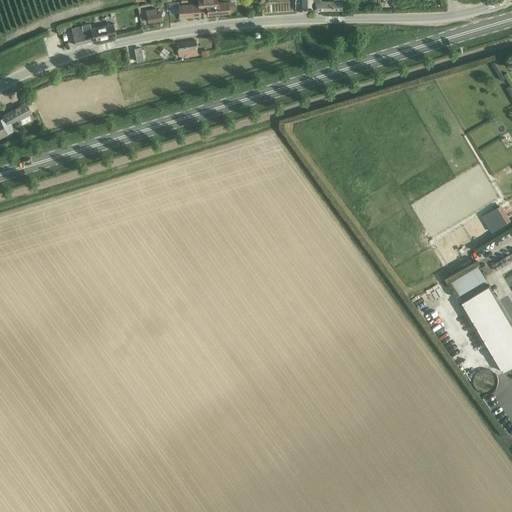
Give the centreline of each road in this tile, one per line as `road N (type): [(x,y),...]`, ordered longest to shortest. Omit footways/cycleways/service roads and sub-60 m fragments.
road 1 (primary): [(0,173),(511,20)]
road 2 (unclassified): [(0,86),(74,51),(150,34),(233,23),(435,18),(509,0)]
